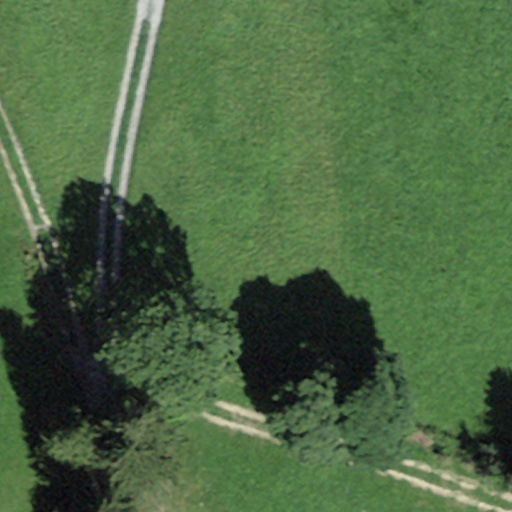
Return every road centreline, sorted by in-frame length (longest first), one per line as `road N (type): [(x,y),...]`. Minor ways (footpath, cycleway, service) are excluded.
road 1 (track): [(156,0),(123,148),(103,382)]
road 2 (track): [(0,151),(103,382),(90,511)]
